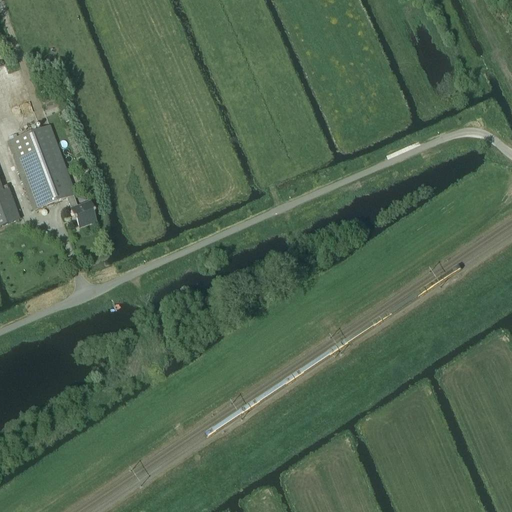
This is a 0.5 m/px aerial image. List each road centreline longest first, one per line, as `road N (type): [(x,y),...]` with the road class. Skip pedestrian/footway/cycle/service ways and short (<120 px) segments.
road 1 (unclassified): [(0,332),(455,134),(487,135),(511,157)]
road 2 (track): [(511,195),(327,321),(270,187),(268,161)]
